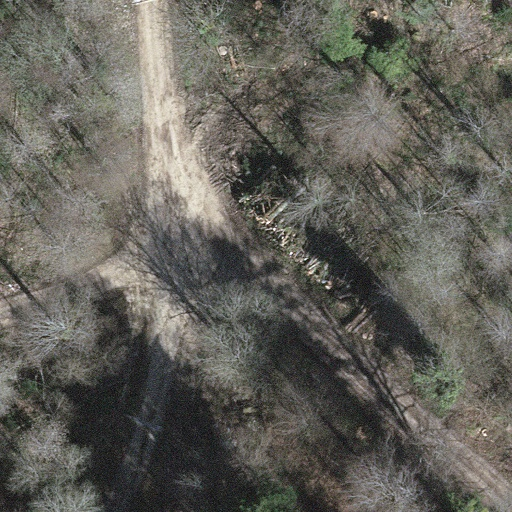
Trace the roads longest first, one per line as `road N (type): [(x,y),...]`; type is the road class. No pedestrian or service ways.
road 1 (track): [(144,0),(144,57),(169,176),(283,323),(481,481),(506,511)]
road 2 (track): [(116,511),(130,480),(167,295),(169,176),(51,281),(0,297)]
road 3 (track): [(224,247),(189,511)]
